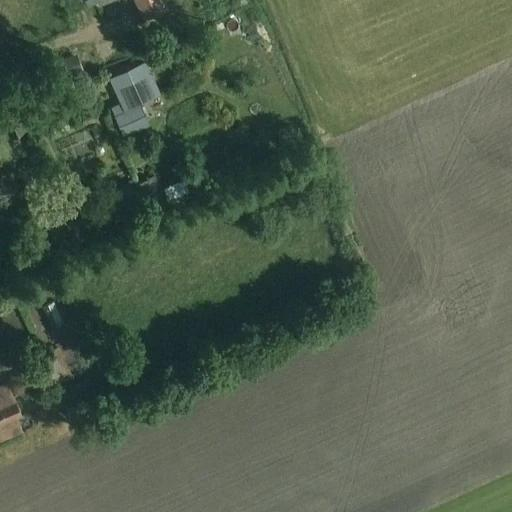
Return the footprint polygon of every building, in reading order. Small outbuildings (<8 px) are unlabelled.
[(135,0),(143,18),(169,8),(165,0),(88,0),(90,4),(98,0),(99,5),(111,0),(135,0)] [(138,69),(108,83),(121,111),(141,102),(151,97),(138,69)] [(0,88),(0,121),(7,135),(28,124),(7,85),(0,88)] [(121,111),(116,113),(125,134),(151,122),(141,102),(121,111)] [(129,184),(104,197),(116,220),(141,207),(129,184)] [(14,373),(22,389),(66,368),(55,343),(40,350),(44,359),(14,373)] [(0,437),(21,428),(17,417),(22,415),(8,381),(0,384),(0,437)]
